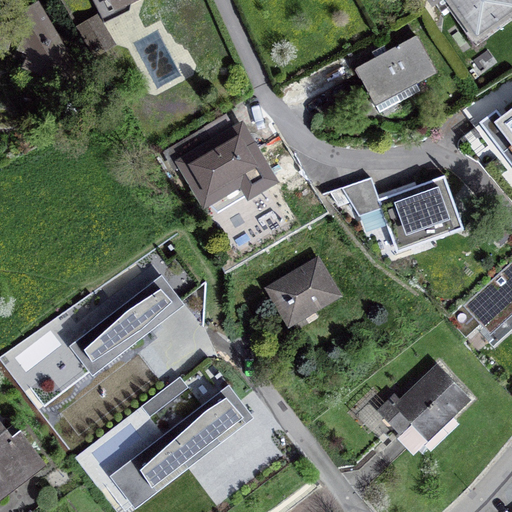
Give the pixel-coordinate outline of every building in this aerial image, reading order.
[(92,0),(100,15),(115,8),(111,0),(92,0)] [(511,0),(432,0),(441,12),(453,3),(477,36),(511,10),(511,0)] [(75,71),(66,55),(69,49),(60,45),(36,5),(23,13),(15,31),(26,35),(20,48),(31,53),(28,60),(67,76),(75,71)] [(113,44),(96,17),(79,27),(96,55),(113,44)] [(416,36),(355,69),(379,113),(401,101),(397,94),(437,73),(416,36)] [(511,108),(501,117),(496,111),(480,123),(511,164),(511,108)] [(205,202),(208,200),(218,211),(271,180),(241,128),(212,145),(203,130),(166,153),(174,167),(182,163),(205,202)] [(460,220),(444,176),(379,199),(371,178),(370,178),(370,181),(345,190),(343,188),(331,192),(339,205),(350,201),(359,216),(380,209),(397,253),(422,244),(419,234),(460,220)] [(317,260),(269,288),(289,323),(337,295),(317,260)] [(511,260),(449,318),(465,337),(480,324),(493,338),(511,320),(511,260)] [(124,305),(89,336),(104,361),(145,334),(181,301),(162,280),(124,305)] [(470,398),(438,365),(401,401),(394,394),(377,410),(400,433),(411,423),(421,434),(439,416),(445,422),(470,398)] [(188,387),(180,376),(141,406),(150,417),(188,387)] [(253,417),(227,389),(202,405),(132,469),(147,493),(188,467),(219,439),(253,417)] [(12,439),(0,423),(0,489),(4,495),(44,465),(20,433),(12,439)]
